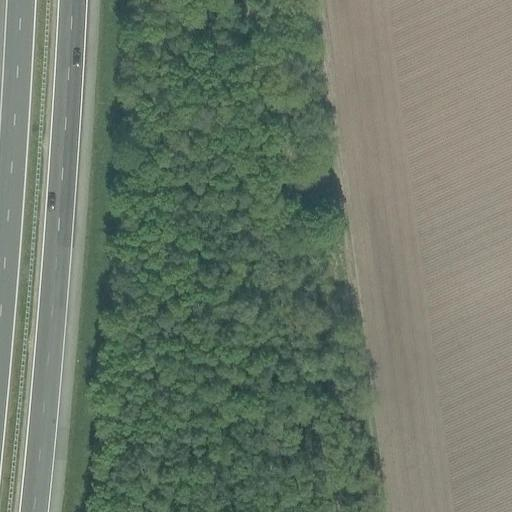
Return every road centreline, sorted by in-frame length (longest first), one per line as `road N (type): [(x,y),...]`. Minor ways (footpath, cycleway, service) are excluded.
road 1 (motorway): [(36,511),(73,0)]
road 2 (motorway): [(18,0),(0,246)]
